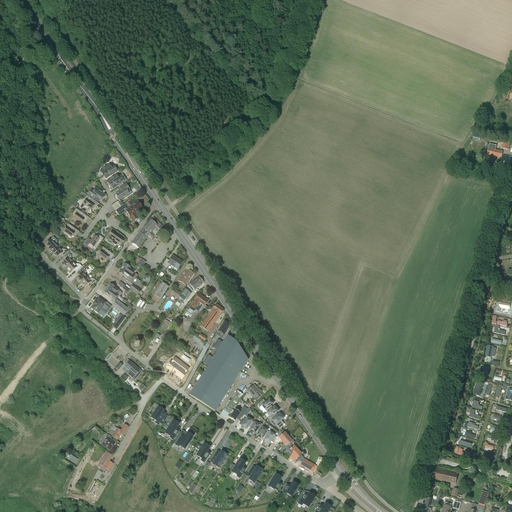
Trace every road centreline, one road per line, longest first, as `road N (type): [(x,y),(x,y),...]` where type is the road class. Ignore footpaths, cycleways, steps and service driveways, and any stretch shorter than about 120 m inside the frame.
road 1 (unclassified): [(417,511),(511,197)]
road 2 (unclassified): [(79,309),(161,381),(300,473),(323,485),(342,472)]
road 3 (primary): [(342,472),(161,207)]
road 4 (track): [(170,205),(265,107),(312,0)]
road 5 (track): [(0,483),(147,396)]
road 6 (primary): [(105,122),(22,0)]
road 7 (track): [(264,108),(177,0)]
